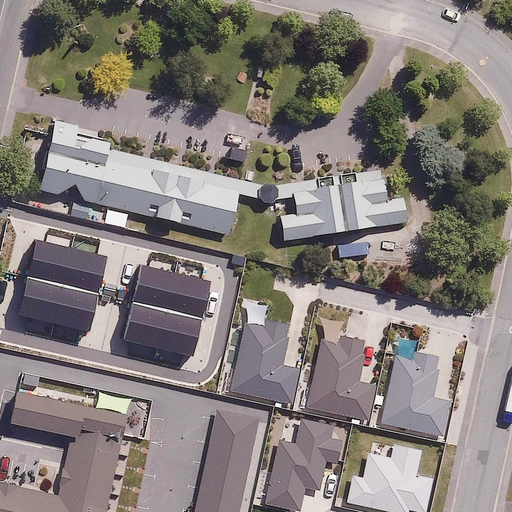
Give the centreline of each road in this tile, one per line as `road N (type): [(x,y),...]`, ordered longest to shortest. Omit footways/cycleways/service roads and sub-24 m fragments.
road 1 (residential): [(511,81),(445,24),(353,0)]
road 2 (residential): [(475,511),(511,343)]
